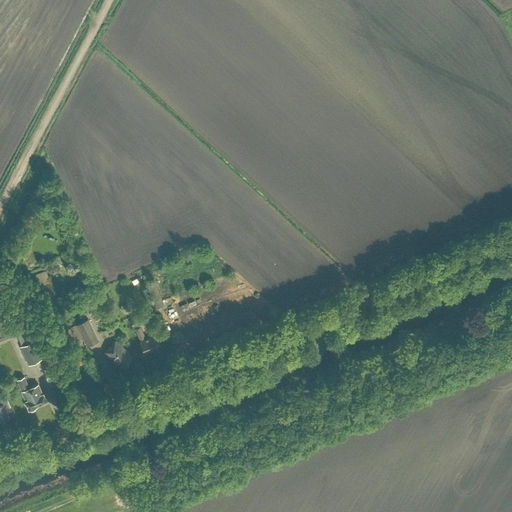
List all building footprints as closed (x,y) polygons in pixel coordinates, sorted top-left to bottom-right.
[(145,282),(156,309),(164,305),(153,279),(145,282)] [(54,291),(50,280),(41,283),(45,294),(54,291)] [(180,305),(182,311),(191,307),(190,304),(188,305),(186,302),(180,305)] [(211,305),(214,312),(221,309),(218,302),(211,305)] [(130,318),(133,325),(144,320),(140,313),(130,318)] [(89,321),(83,325),(92,345),(99,342),(89,321)] [(138,341),(143,352),(158,345),(153,334),(144,338),(139,325),(135,327),(140,340),(138,341)] [(127,350),(115,339),(104,352),(109,357),(111,355),(122,366),(130,356),(126,352),(127,350)] [(32,341),(19,346),(27,365),(40,360),(32,341)] [(42,391),(40,392),(36,383),(27,387),(22,375),(15,378),(24,398),(23,398),(27,408),(35,404),(38,402),(39,403),(45,400),(42,391)] [(0,419),(9,416),(7,410),(9,409),(4,396),(0,397),(1,398),(0,397),(0,419)]
